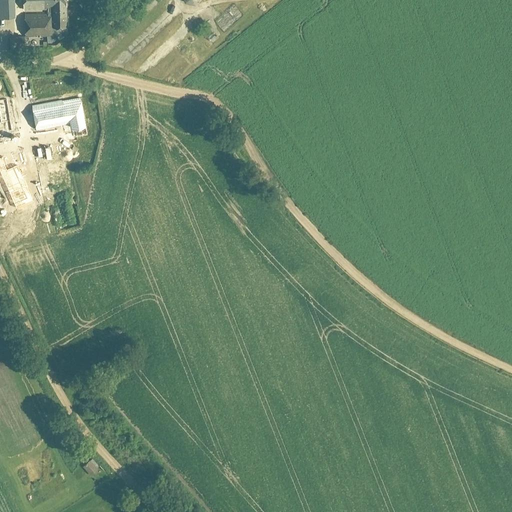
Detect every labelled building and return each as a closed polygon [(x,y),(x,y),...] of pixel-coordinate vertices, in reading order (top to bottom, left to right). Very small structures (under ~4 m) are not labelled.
[(67,28),(66,16),(66,9),(66,0),(23,0),(23,10),(48,9),(48,14),(25,15),(26,37),(53,36),(53,28),(67,28)] [(12,37),(10,40),(10,52),(25,52),(24,37),(12,37)] [(196,66),(201,60),(192,52),(187,58),(196,66)] [(61,100),(32,106),(36,130),(70,123),(73,137),(87,134),(80,98),(61,102),(61,100)] [(0,132),(15,130),(11,112),(5,113),(3,104),(0,104),(0,132)] [(65,146),(62,135),(55,136),(58,147),(65,146)] [(57,137),(42,138),(45,163),(51,162),(52,169),(60,168),(57,137)] [(12,154),(0,158),(0,169),(17,208),(32,201),(12,154)] [(69,173),(52,175),(56,201),(72,198),(69,173)]
